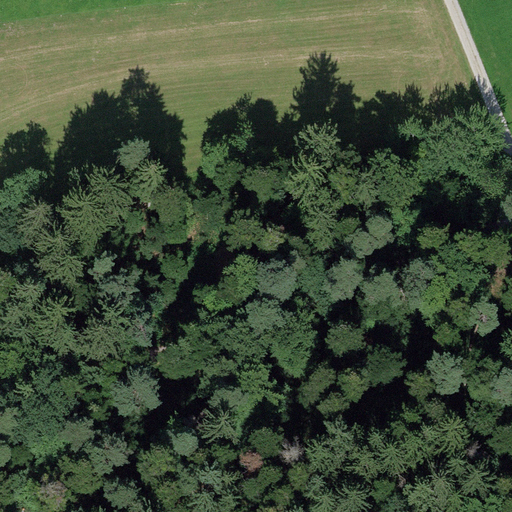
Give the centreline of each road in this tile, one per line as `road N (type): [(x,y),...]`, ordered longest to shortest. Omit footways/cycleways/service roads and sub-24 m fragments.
road 1 (track): [(511,221),(240,329),(0,411)]
road 2 (track): [(454,0),(511,138)]
